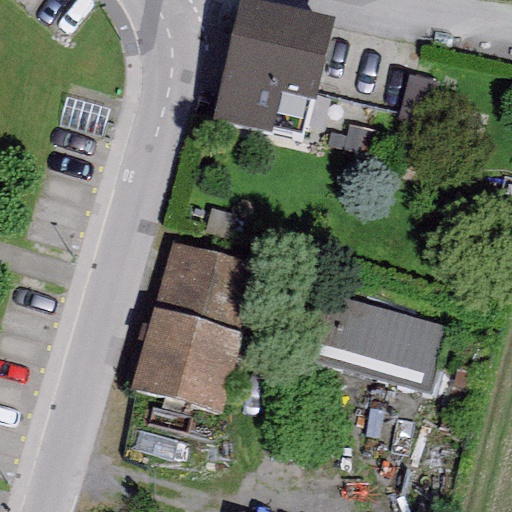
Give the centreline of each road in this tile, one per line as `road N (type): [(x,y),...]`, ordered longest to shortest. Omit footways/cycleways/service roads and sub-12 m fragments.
road 1 (residential): [(44,511),(166,79),(151,6)]
road 2 (unclassified): [(347,0),(511,23)]
